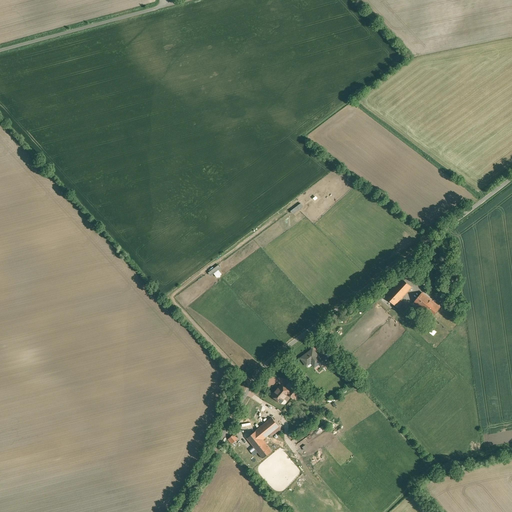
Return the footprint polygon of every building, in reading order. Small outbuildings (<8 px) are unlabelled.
[(300,203),(290,211),(292,214),(303,206),(300,203)] [(219,264),(208,272),(211,276),(222,268),(219,264)] [(402,278),(385,297),(395,306),(399,301),(412,287),(402,278)] [(440,307),(422,292),(414,302),(432,317),(440,307)] [(405,306),(399,301),(395,306),(400,311),(405,306)] [(313,349),(301,358),(304,362),(305,361),(307,364),(311,362),(315,367),(322,361),(313,349)] [(326,354),(322,357),(327,365),(331,362),(326,354)] [(284,361),(277,367),(280,371),(287,365),(284,361)] [(281,385),(272,395),(276,398),(276,400),(278,402),(280,402),(283,399),(288,394),(290,392),(289,391),(281,385)] [(294,386),(289,391),(290,392),(288,394),(294,398),(300,390),(294,386)] [(263,425),(247,438),(263,458),(272,451),(263,439),(279,426),(272,417),(263,425)] [(237,439),(233,435),(228,439),(232,443),(237,439)]
